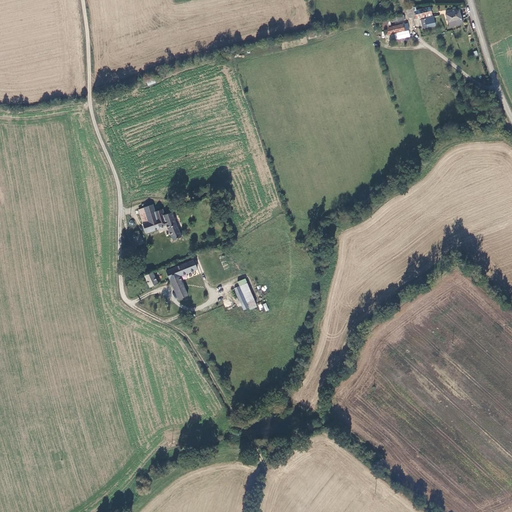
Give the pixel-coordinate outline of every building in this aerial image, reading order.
[(412,7),(406,9),(409,18),(412,17),(414,17),(413,11),(412,7)] [(429,7),(413,11),(414,17),(412,17),(413,20),(431,15),(429,7)] [(458,11),(445,14),(449,27),(462,24),(458,11)] [(433,17),(422,19),(424,27),(435,25),(433,17)] [(402,25),(385,29),(387,35),(404,31),(402,25)] [(167,226),(168,229),(173,239),(181,236),(177,226),(172,213),(164,216),(161,209),(154,211),(152,205),(145,207),(143,208),(147,222),(142,223),(146,233),(163,227),(167,226)] [(138,210),(142,223),(147,222),(143,208),(138,210)] [(139,235),(132,238),(135,245),(142,242),(139,235)] [(188,295),(180,276),(197,270),(193,260),(166,271),(178,299),(188,295)] [(149,287),(157,283),(152,272),(144,275),(149,287)] [(256,307),(247,278),(237,281),(239,286),(234,288),(242,312),(256,307)] [(265,308),(265,311),(269,310),(266,303),(258,305),(260,310),(265,308)]
